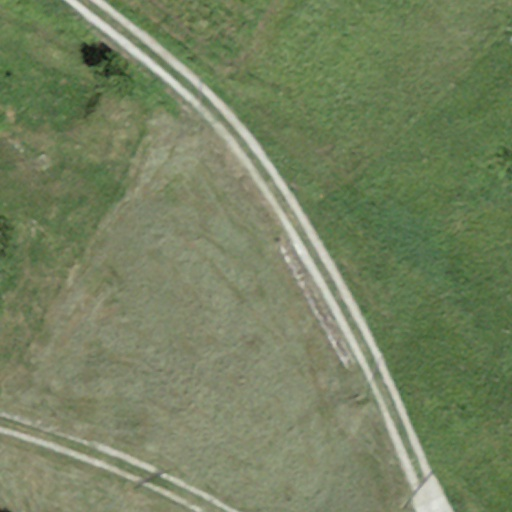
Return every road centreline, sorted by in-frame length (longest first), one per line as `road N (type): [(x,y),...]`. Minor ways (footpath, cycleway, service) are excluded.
road 1 (track): [(20,0),(154,96),(266,238),(349,382),(398,511)]
road 2 (track): [(159,511),(70,463),(0,443)]
